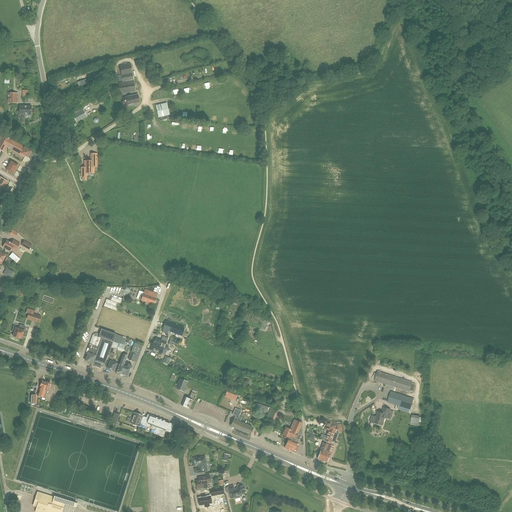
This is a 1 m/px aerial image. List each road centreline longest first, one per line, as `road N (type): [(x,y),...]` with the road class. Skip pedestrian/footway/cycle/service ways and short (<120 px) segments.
road 1 (track): [(351,469),(343,420),(303,407),(275,314)]
road 2 (primary): [(299,467),(126,393)]
road 3 (unclassified): [(38,159),(46,126),(36,39),(43,0)]
road 4 (track): [(119,119),(156,86),(243,65)]
road 5 (primary): [(126,393),(0,350)]
